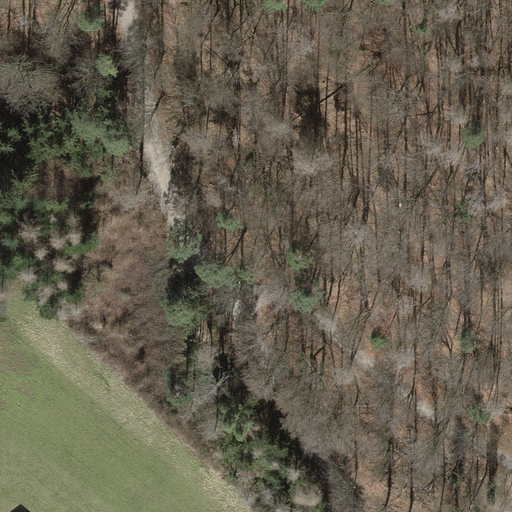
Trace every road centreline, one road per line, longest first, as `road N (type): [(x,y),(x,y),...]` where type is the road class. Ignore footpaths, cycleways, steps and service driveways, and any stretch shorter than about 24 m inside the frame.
road 1 (track): [(511,464),(382,378),(318,307),(280,288),(222,297)]
road 2 (track): [(222,297),(159,177),(123,0)]
road 3 (track): [(348,511),(222,297)]
